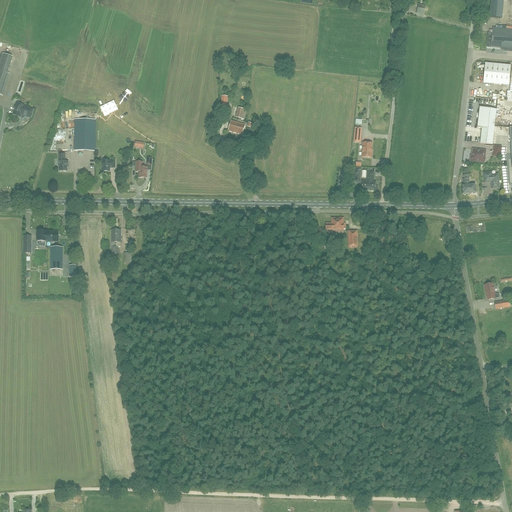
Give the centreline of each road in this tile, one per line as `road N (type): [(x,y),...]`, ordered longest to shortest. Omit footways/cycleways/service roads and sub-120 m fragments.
road 1 (secondary): [(453,205),(0,200)]
road 2 (unclassified): [(453,205),(475,0)]
road 3 (unclassified): [(480,368),(453,205)]
road 4 (unclassified): [(506,511),(480,368)]
